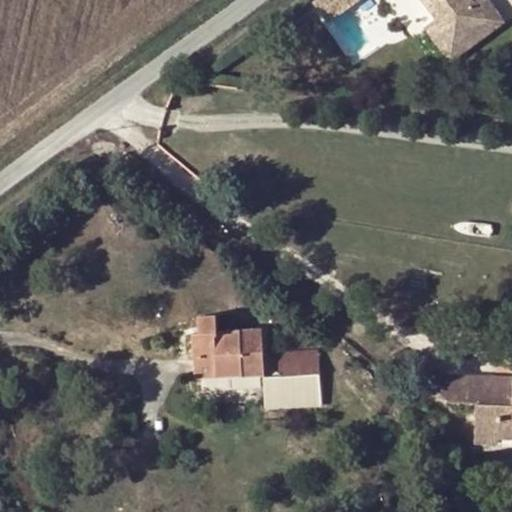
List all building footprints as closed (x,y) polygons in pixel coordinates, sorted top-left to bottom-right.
[(312,0),(327,20),(354,0),(312,0)] [(487,0),(473,0),(474,2),(443,25),(437,16),(421,28),(447,63),(495,29),(488,19),(496,13),(487,0)] [(425,0),(437,16),(443,25),(473,0),(425,0)] [(474,2),(473,0),(443,25),(474,2)] [(300,13),(289,22),(296,32),(308,24),(300,13)] [(496,13),(488,19),(495,29),(503,23),(496,13)] [(264,375),(263,367),(261,330),(218,332),(217,316),(199,317),(199,333),(193,334),(196,378),(262,375),(264,375)] [(319,376),(318,351),(279,352),(280,367),(263,367),(264,375),(262,375),(263,379),(319,376)] [(478,379),(478,376),(440,374),(439,396),(447,404),(476,405),(476,403),(478,379)] [(265,408),(321,406),(319,376),(263,379),(265,408)] [(511,379),(478,379),(476,403),(511,403),(511,379)] [(476,405),(475,441),(493,442),(494,430),(511,431),(511,403),(476,403),(476,405)]
